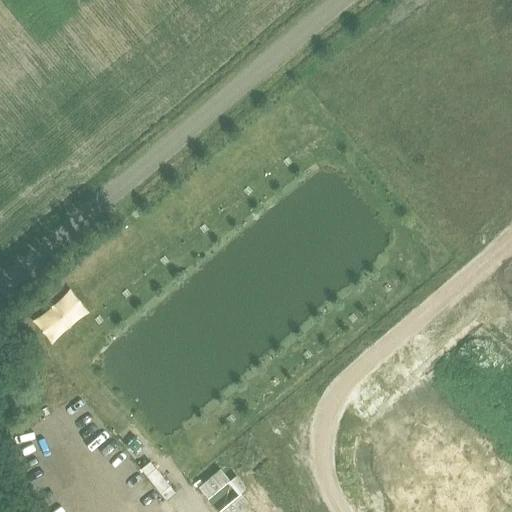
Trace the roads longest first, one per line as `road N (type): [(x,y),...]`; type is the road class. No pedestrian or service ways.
road 1 (unclassified): [(0,295),(346,0)]
road 2 (track): [(119,193),(200,377),(320,464),(356,511)]
